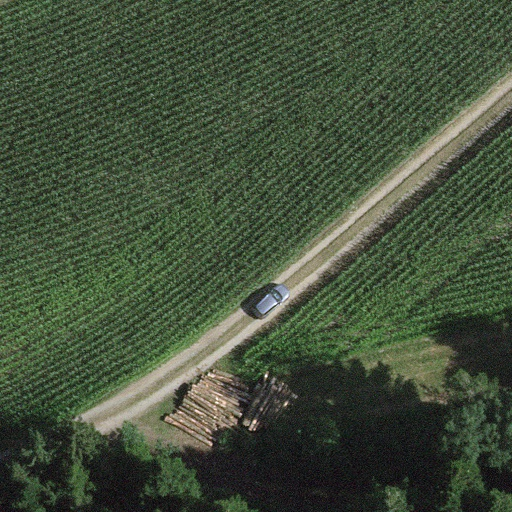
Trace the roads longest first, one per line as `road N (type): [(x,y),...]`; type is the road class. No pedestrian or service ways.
road 1 (track): [(511,106),(320,269),(203,391),(59,478),(0,495)]
road 2 (track): [(95,456),(254,487),(400,497),(511,491)]
